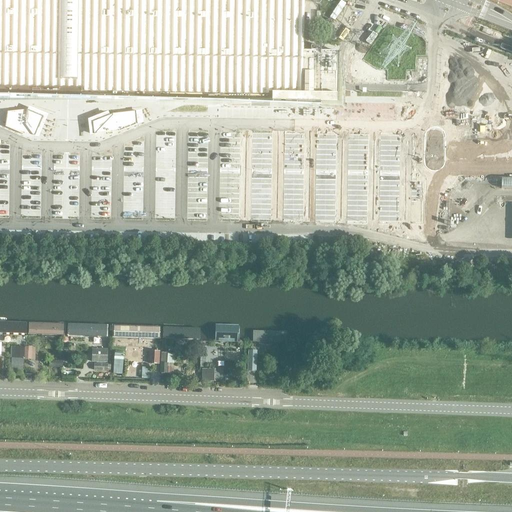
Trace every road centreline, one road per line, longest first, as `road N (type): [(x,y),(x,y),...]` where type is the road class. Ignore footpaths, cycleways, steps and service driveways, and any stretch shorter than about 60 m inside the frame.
road 1 (unclassified): [(0,392),(511,411)]
road 2 (unclassified): [(0,465),(511,478)]
road 3 (motorway): [(392,511),(154,497),(101,504)]
